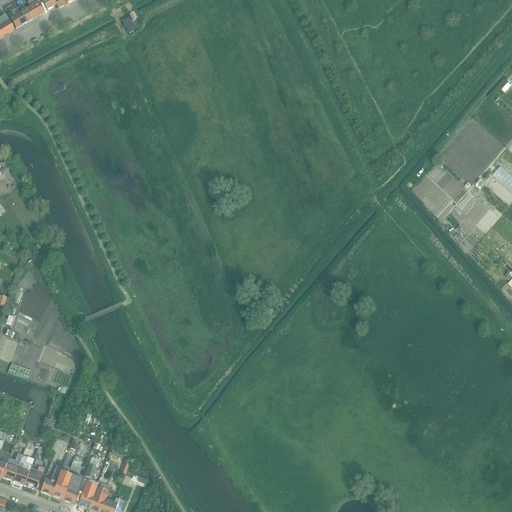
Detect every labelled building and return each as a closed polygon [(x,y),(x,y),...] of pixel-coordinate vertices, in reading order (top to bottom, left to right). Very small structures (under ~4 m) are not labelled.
[(30,8),(26,10),(32,20),(43,13),(41,10),(41,9),(43,8),(44,9),(40,0),(33,0),(27,4),(30,8)] [(57,9),(66,5),(63,0),(40,0),(44,9),(45,11),(55,6),(57,9)] [(7,15),(9,19),(15,29),(32,20),(26,10),(22,12),(19,8),(11,13),(7,15)] [(0,38),(13,30),(5,16),(0,18),(0,38)] [(121,22),(128,34),(139,28),(135,21),(132,16),(128,18),(121,22)] [(507,104),(509,99),(500,94),(498,99),(507,104)] [(466,235),(471,230),(464,221),(458,226),(466,235)] [(0,244),(11,248),(13,243),(7,235),(0,231),(0,244)] [(112,410),(108,419),(117,422),(120,413),(112,410)] [(27,441),(25,447),(37,451),(39,445),(27,441)] [(0,478),(1,478),(8,460),(9,456),(0,452),(0,478)] [(8,460),(1,478),(12,482),(20,461),(22,457),(17,455),(15,462),(8,460)] [(20,461),(12,482),(23,487),(30,469),(31,466),(25,463),(26,458),(22,457),(20,461)] [(74,457),(69,470),(76,473),(80,463),(79,462),(80,459),(74,457)] [(123,475),(127,464),(129,461),(125,460),(120,474),(123,475)] [(59,475),(61,468),(55,466),(50,481),(44,479),(39,492),(51,497),(59,475)] [(88,466),(84,477),(91,480),(95,468),(88,466)] [(30,469),(23,487),(35,491),(43,471),(43,470),(38,468),(37,472),(30,469)] [(56,481),(51,497),(62,501),(67,488),(71,477),(71,476),(73,473),(61,468),(59,475),(56,481)] [(71,477),(67,488),(62,501),(74,505),(83,480),(78,479),(71,477)] [(84,493),(85,491),(87,485),(85,484),(83,491),(77,506),(88,510),(96,489),(91,487),(88,495),(84,493)] [(107,493),(96,489),(88,510),(92,511),(100,511),(104,501),(107,493)] [(104,501),(100,511),(122,511),(126,503),(115,499),(113,504),(104,501)]
